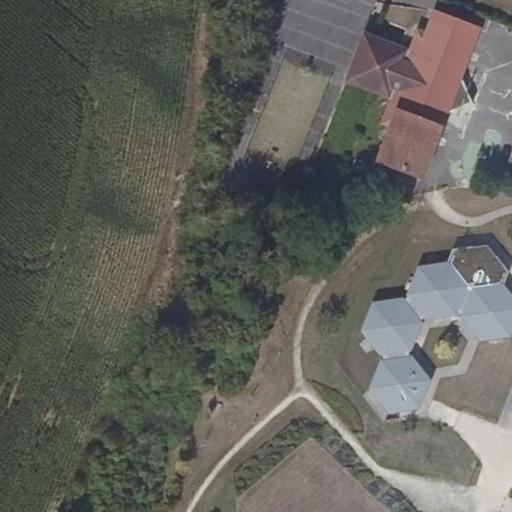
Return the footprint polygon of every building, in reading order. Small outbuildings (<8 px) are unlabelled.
[(471,97),(459,70),(465,53),(476,24),(435,8),(427,29),(420,27),(412,47),(408,46),(363,29),(348,69),(384,82),(381,90),(390,93),(395,95),(386,120),(390,122),(378,156),(420,172),(438,127),(443,111),(471,97)] [(412,47),(420,27),(416,25),(408,46),(412,47)] [(381,90),(384,82),(348,69),(345,77),(381,90)] [(386,120),(395,95),(390,93),(381,118),(386,120)] [(511,335),(511,296),(503,286),(509,272),(487,247),(454,251),(447,264),(416,269),(405,299),(370,304),(358,337),(378,362),(367,391),(387,416),(419,414),(424,400),(432,380),(413,357),(425,323),(461,320),(482,343),(511,339),(511,335)]
